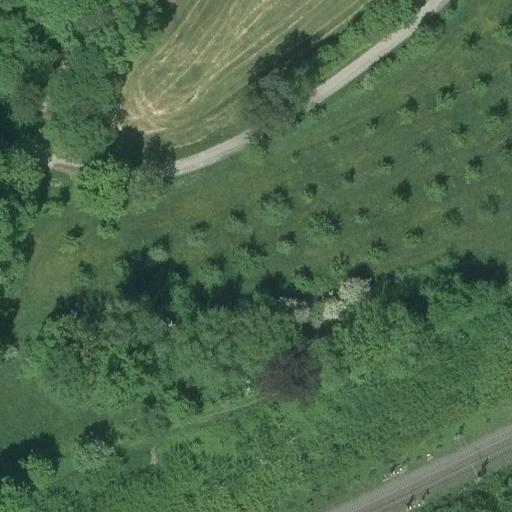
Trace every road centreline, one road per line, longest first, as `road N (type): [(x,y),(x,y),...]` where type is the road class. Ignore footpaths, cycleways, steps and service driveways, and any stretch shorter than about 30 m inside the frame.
road 1 (track): [(511,302),(80,469),(16,511)]
road 2 (unclassified): [(0,157),(41,153),(100,174),(146,176),(203,160),(362,66),(439,0)]
road 3 (track): [(105,0),(49,104),(41,153)]
